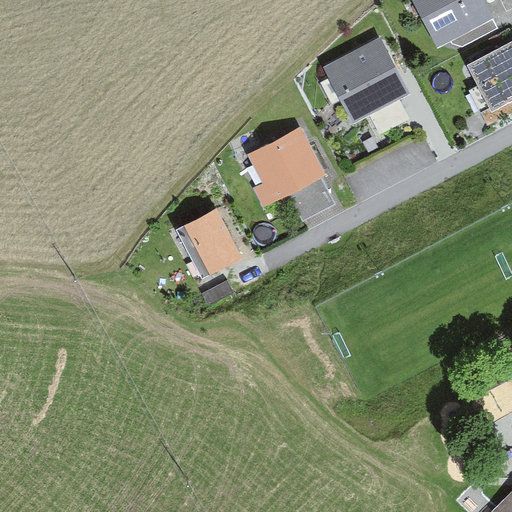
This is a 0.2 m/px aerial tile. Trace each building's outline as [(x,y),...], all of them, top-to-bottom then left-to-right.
[(498,26),(493,16),(497,14),(489,0),(415,0),(439,45),(451,38),(454,42),(465,44),(498,26)] [(399,97),(412,90),(381,33),(323,64),(354,121),(369,113),(380,134),(411,118),(399,97)] [(511,37),(468,61),(480,82),(469,88),(489,125),(511,112),(511,37)] [(426,80),(437,75),(433,68),(423,73),(426,80)] [(336,202),(321,174),(326,171),(301,123),(248,151),(263,180),(252,185),(263,205),(288,191),(303,219),(336,202)] [(203,275),(244,252),(217,203),(176,226),(203,275)] [(235,291),(227,277),(200,292),(207,306),(235,291)] [(511,511),(511,488),(488,511),(511,511)]
